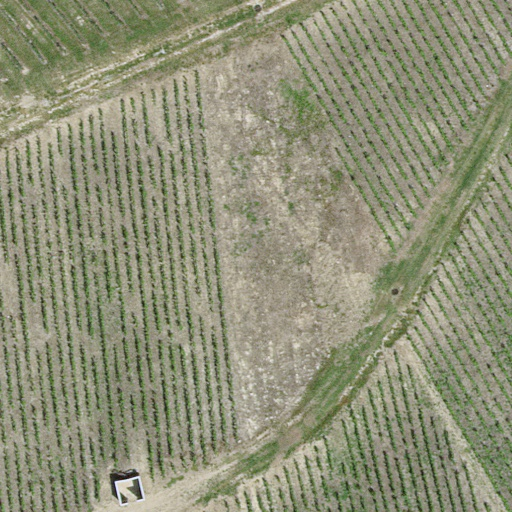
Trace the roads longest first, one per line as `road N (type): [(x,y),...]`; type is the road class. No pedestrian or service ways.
road 1 (track): [(155,511),(283,441),(325,398),(392,305),(511,104)]
road 2 (track): [(302,0),(0,130)]
